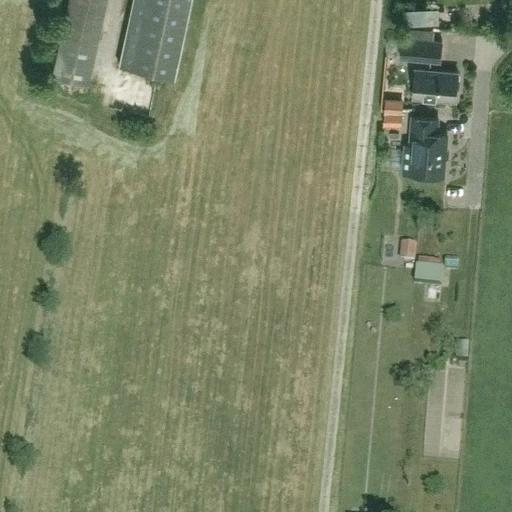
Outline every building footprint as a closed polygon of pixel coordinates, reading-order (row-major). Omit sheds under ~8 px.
[(87,82),(104,0),(67,0),(51,75),(87,82)] [(131,0),(117,65),(173,77),(189,0),(131,0)] [(405,6),(406,19),(436,19),(436,5),(405,6)] [(399,58),(441,62),(443,40),(401,37),(399,58)] [(412,97),(456,101),(459,70),(414,66),(412,97)] [(403,110),(403,97),(385,97),(385,110),(403,110)] [(401,124),(402,111),(385,111),(384,124),(401,124)] [(443,174),(447,132),(437,131),(438,117),(412,115),(410,145),(412,145),(410,171),(443,174)] [(416,268),(416,250),(402,250),(401,267),(416,268)] [(415,284),(441,286),(443,269),(440,269),(441,263),(419,261),(418,266),(417,266),(415,284)]
